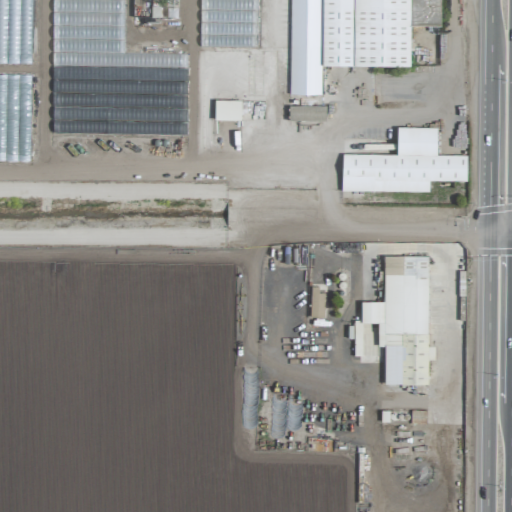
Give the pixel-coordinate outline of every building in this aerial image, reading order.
[(177,0),(132,0),(133,22),(147,22),(147,0),(169,0),(169,4),(177,4),(177,0)] [(287,49),(288,0),(200,0),(199,47),(287,49)] [(440,0),(289,0),(289,95),(321,95),(321,66),(410,66),(410,26),(440,27),(440,0)] [(240,120),(240,100),(214,101),(215,121),(240,120)] [(325,107),(288,106),(288,121),(325,121),(325,107)] [(342,154),(341,191),(366,191),(366,177),(374,177),(374,192),(428,192),(428,181),(466,182),(466,156),(436,155),(436,128),(396,127),(396,155),(342,154)] [(428,256),(384,256),(384,302),(360,302),(360,324),(383,324),(383,344),(384,344),(384,385),(427,385),(427,360),(434,360),(434,347),(427,347),(428,256)] [(310,318),(324,318),(324,293),(318,293),(318,287),(310,287),(310,318)] [(426,411),(411,411),(411,424),(426,424),(426,411)]
